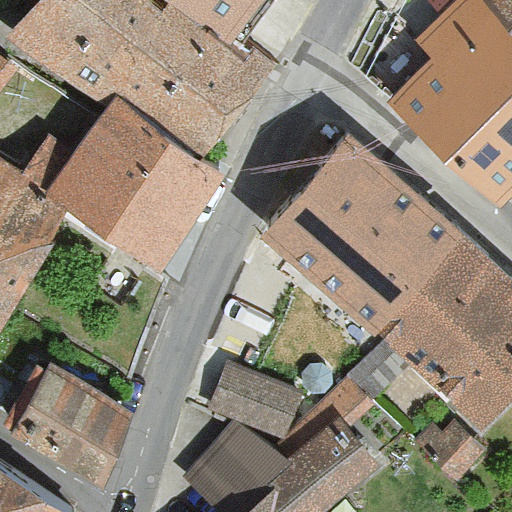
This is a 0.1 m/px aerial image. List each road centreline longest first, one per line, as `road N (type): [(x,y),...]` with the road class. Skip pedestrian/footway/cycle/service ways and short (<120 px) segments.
road 1 (residential): [(315,65),(207,278),(130,491)]
road 2 (residential): [(511,236),(315,65)]
road 3 (residential): [(0,421),(130,491)]
